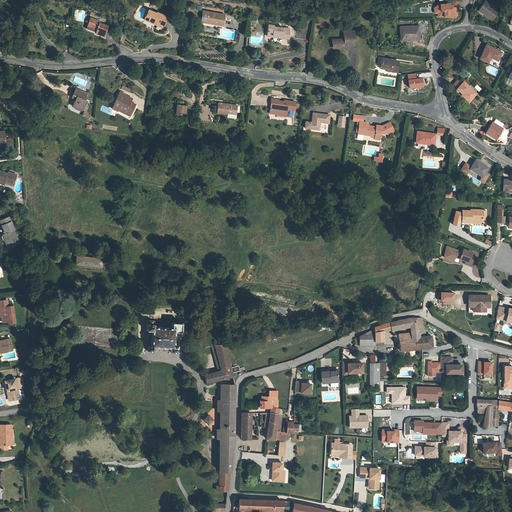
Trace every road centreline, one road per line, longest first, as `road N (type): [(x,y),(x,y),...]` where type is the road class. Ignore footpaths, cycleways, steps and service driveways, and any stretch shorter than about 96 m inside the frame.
road 1 (residential): [(0,57),(65,64),(162,59),(327,82),(384,105),(446,106)]
road 2 (residential): [(473,343),(418,313),(382,318),(241,382),(232,511)]
road 3 (residential): [(511,49),(465,26),(435,40),(446,106)]
road 4 (unknown): [(233,494),(354,511),(361,483)]
